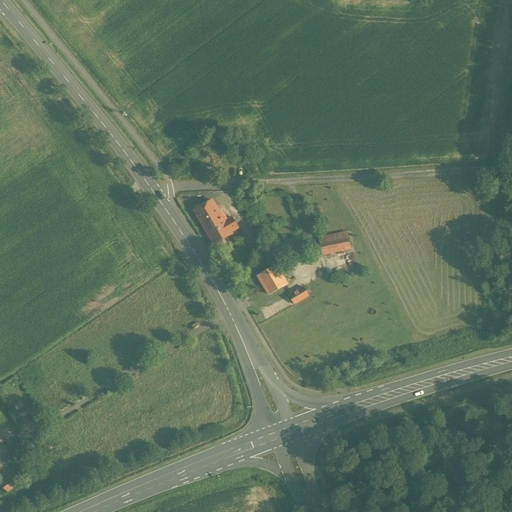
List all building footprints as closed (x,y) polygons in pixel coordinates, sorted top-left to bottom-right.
[(224,220),(213,201),(194,210),(214,246),(232,236),(230,233),(238,228),(232,216),(224,220)] [(326,237),(318,239),(321,255),(351,249),(347,232),(326,237)] [(264,252),(272,268),(277,267),(303,255),(295,238),(264,252)] [(286,286),(277,267),(272,268),(257,275),(266,295),(286,286)] [(308,296),(303,287),(290,295),(294,304),(308,296)] [(17,451),(7,458),(15,470),(25,463),(17,451)] [(9,492),(20,484),(15,478),(4,485),(9,492)]
